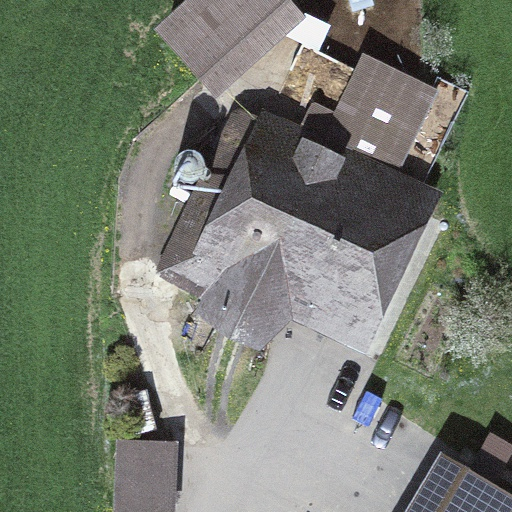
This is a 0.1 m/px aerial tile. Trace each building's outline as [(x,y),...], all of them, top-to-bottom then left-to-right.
[(268,0),(192,0),(159,31),(201,77),(276,8),(268,0)] [(390,172),(429,89),(364,59),(325,141),(390,172)] [(191,276),(192,283),(289,329),(311,281),(389,318),(442,205),(264,121),(191,276)] [(168,174),(180,184),(191,180),(196,169),(187,156),(172,158),(168,174)] [(112,511),(165,511),(169,446),(116,443),(113,511),(112,511)] [(511,511),(511,503),(496,489),(475,511),(511,511)]
